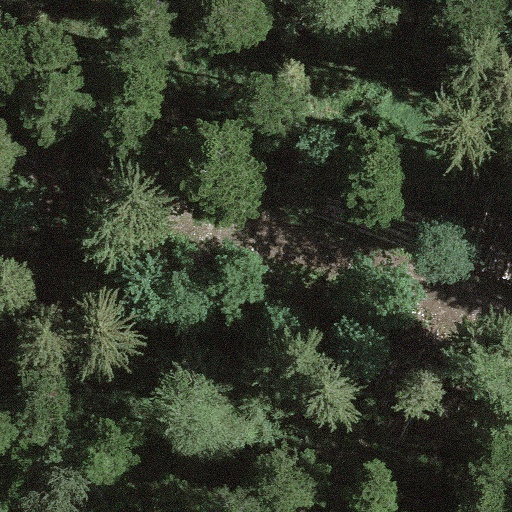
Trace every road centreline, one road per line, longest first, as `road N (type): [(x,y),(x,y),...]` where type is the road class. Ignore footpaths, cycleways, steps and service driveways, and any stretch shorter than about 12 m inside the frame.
road 1 (track): [(511,324),(406,279),(245,309),(0,329)]
road 2 (track): [(406,279),(168,214),(76,182),(0,143)]
